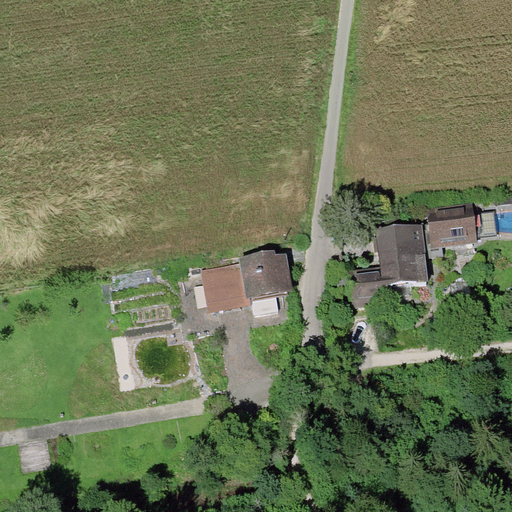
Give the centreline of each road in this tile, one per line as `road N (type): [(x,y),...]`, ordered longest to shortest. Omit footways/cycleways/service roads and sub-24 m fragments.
road 1 (track): [(511,346),(308,369)]
road 2 (track): [(322,511),(291,475),(308,369)]
